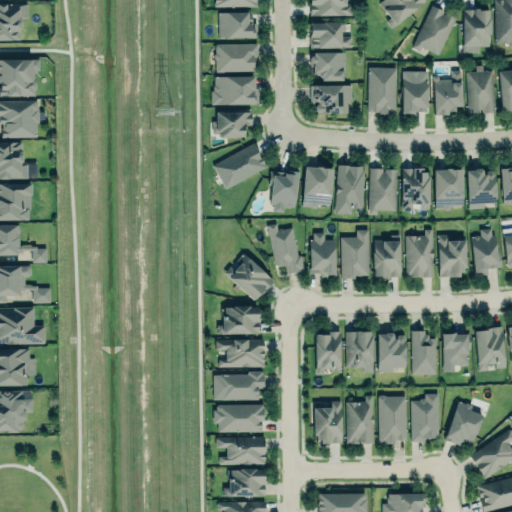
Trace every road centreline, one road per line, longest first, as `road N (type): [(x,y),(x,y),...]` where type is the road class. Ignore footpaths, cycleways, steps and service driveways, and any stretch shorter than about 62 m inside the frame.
road 1 (residential): [(287,132),(440,143),(511,139)]
road 2 (residential): [(287,302),(511,296)]
road 3 (residential): [(286,511),(287,302)]
road 4 (residential): [(286,469),(442,468),(451,511)]
road 5 (residential): [(283,0),(287,132)]
